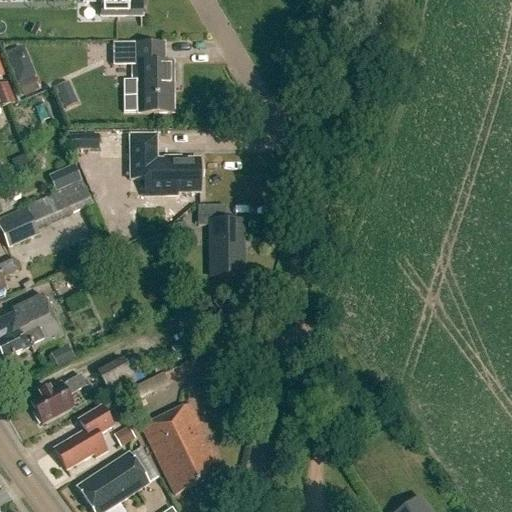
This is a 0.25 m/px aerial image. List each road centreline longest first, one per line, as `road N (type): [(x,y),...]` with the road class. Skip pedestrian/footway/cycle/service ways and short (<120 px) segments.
road 1 (residential): [(248,511),(267,371),(331,143)]
road 2 (residential): [(331,143),(251,69),(208,0)]
road 3 (residential): [(331,143),(373,0)]
